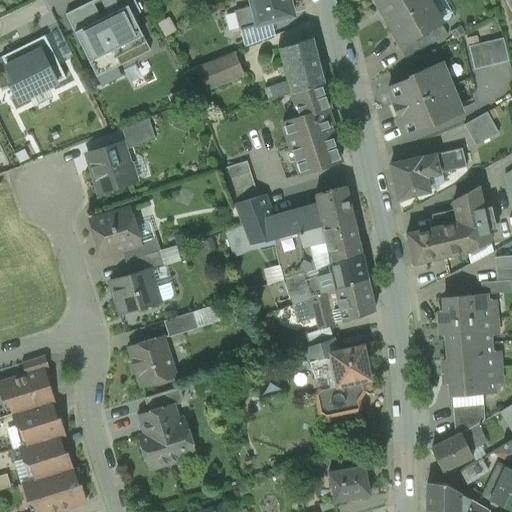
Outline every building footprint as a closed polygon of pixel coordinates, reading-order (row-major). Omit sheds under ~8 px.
[(122,0),(97,0),(67,14),(93,73),(145,50),(122,0)] [(287,0),(250,0),(257,24),(292,16),(287,0)] [(428,0),(379,0),(377,1),(385,14),(382,16),(387,25),(390,23),(429,1),(428,0)] [(429,1),(390,23),(398,38),(395,40),(400,49),(425,34),(442,24),(429,1)] [(58,29),(44,36),(58,65),(72,58),(58,29)] [(425,34),(400,49),(405,58),(430,43),(425,34)] [(44,36),(1,58),(13,82),(9,84),(18,103),(65,79),(58,65),(44,36)] [(312,38),(280,49),(289,81),(292,94),(321,84),(323,83),(312,38)] [(503,39),(468,47),(474,70),(508,62),(503,39)] [(434,50),(414,61),(419,72),(440,64),(434,50)] [(235,53),(195,69),(206,91),(244,75),(235,53)] [(419,72),(411,75),(413,78),(388,88),(394,104),(392,105),(404,136),(460,113),(440,64),(419,72)] [(289,81),(266,90),(268,101),(292,94),(289,81)] [(321,84),(292,94),(299,116),(282,122),(300,175),(341,162),(327,122),(331,121),(327,110),(329,109),(321,84)] [(486,112),(463,125),(476,147),(498,134),(486,112)] [(148,119),(121,129),(128,149),(154,140),(148,119)] [(122,144),(89,155),(94,169),(92,170),(99,192),(131,182),(126,166),(128,165),(122,144)] [(461,151),(434,157),(438,172),(464,165),(461,151)] [(420,158),(390,165),(398,199),(428,192),(424,176),(438,172),(434,157),(420,159),(420,158)] [(247,162),(223,169),(234,203),(257,196),(247,162)] [(346,187),(316,195),(319,209),(323,225),(353,217),(346,187)] [(490,241),(478,188),(453,202),(454,210),(457,222),(459,221),(466,253),(468,252),(490,241)] [(263,196),(234,204),(244,230),(273,222),(263,196)] [(273,222),(244,230),(250,245),(273,239),(323,225),(319,209),(273,222)] [(129,210),(90,222),(101,256),(121,250),(140,244),(139,243),(129,210)] [(454,210),(431,215),(434,227),(406,234),(413,265),(466,253),(459,221),(457,222),(454,210)] [(323,225),(273,239),(280,266),(299,261),(328,252),(328,253),(359,244),(353,217),(323,225)] [(140,244),(121,250),(125,262),(160,251),(156,238),(139,243),(140,244)] [(160,251),(125,262),(129,275),(148,269),(149,271),(165,266),(160,251)] [(361,254),(304,273),(303,273),(283,280),(292,304),(367,278),(361,254)] [(511,256),(494,258),(495,270),(511,268),(511,256)] [(511,268),(495,270),(496,282),(510,281),(511,280),(511,268)] [(129,275),(109,281),(120,315),(159,303),(149,271),(148,269),(129,275)] [(367,278),(292,304),(298,323),(315,318),(318,329),(329,325),(375,311),(367,278)] [(496,282),(480,283),(481,295),(485,294),(511,292),(510,281),(496,282)] [(481,295),(443,298),(444,311),(437,311),(438,323),(487,320),(485,294),(481,295)] [(192,313),(164,322),(169,337),(197,328),(192,313)] [(487,320),(438,323),(439,336),(445,336),(446,347),(489,344),(487,320)] [(318,329),(306,334),(310,347),(334,339),(329,325),(318,329)] [(306,334),(283,342),(287,354),(295,352),(304,349),(310,347),(306,334)] [(162,338),(129,348),(133,361),(129,365),(132,373),(137,375),(141,387),(174,377),(162,338)] [(329,353),(336,352),(334,339),(310,347),(304,349),(315,379),(333,373),(329,353)] [(489,344),(446,347),(447,365),(441,365),(442,372),(491,368),(489,344)] [(336,352),(329,353),(333,373),(336,386),(319,389),(319,390),(316,395),(320,413),(325,416),(325,417),(360,409),(358,400),(364,391),(363,390),(362,382),(370,380),(369,377),(372,373),(370,365),(367,363),(363,346),(336,352)] [(295,352),(287,354),(293,370),(301,368),(295,352)] [(44,356),(21,363),(25,375),(43,369),(44,370),(48,369),(44,356)] [(491,368),(442,372),(443,380),(449,379),(451,397),(493,394),(491,368)] [(25,375),(0,383),(0,395),(1,400),(8,404),(11,415),(50,403),(54,401),(44,370),(43,369),(25,375)] [(179,388),(145,399),(149,412),(172,405),(173,406),(179,404),(182,398),(179,388)] [(50,403),(11,415),(16,428),(21,431),(26,447),(58,437),(64,435),(59,418),(55,419),(50,403)] [(511,404),(501,411),(511,429),(511,404)] [(149,412),(138,416),(145,435),(138,437),(145,459),(146,459),(159,465),(160,467),(178,461),(184,450),(192,447),(185,424),(177,420),(173,406),(172,405),(149,412)] [(483,406),(452,408),(455,436),(461,433),(477,424),(484,420),(483,406)] [(477,424),(461,433),(469,451),(486,442),(477,424)] [(455,436),(431,448),(443,472),(472,457),(469,451),(461,433),(455,436)] [(26,447),(19,449),(23,463),(30,467),(34,481),(71,469),(66,454),(63,455),(58,437),(26,447)] [(511,440),(502,446),(511,451),(511,440)] [(511,451),(502,446),(480,459),(482,460),(497,472),(485,498),(489,501),(505,466),(507,467),(511,456),(511,451)] [(488,470),(482,460),(480,459),(459,472),(466,483),(488,470)] [(364,466),(329,473),(330,478),(323,479),(327,498),(333,496),(334,502),(370,495),(364,466)] [(511,469),(507,467),(505,466),(489,501),(511,511),(511,469)] [(34,481),(22,485),(28,502),(34,505),(36,511),(56,511),(85,503),(80,485),(76,486),(71,469),(34,481)] [(459,511),(460,494),(445,485),(426,485),(426,511),(453,511),(459,511)] [(486,511),(487,510),(460,494),(459,511),(486,511)]
